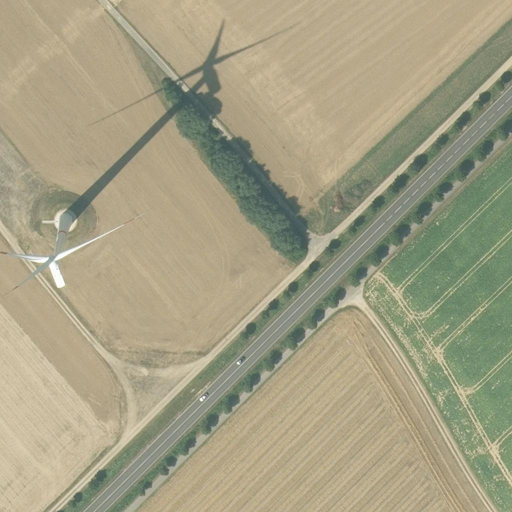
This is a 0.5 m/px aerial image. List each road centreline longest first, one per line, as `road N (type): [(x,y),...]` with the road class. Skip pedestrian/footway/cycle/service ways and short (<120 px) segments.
road 1 (track): [(56,511),(511,62)]
road 2 (secondary): [(97,511),(511,99)]
road 3 (track): [(130,511),(511,133)]
road 4 (track): [(101,0),(320,250)]
road 5 (track): [(492,511),(352,291)]
